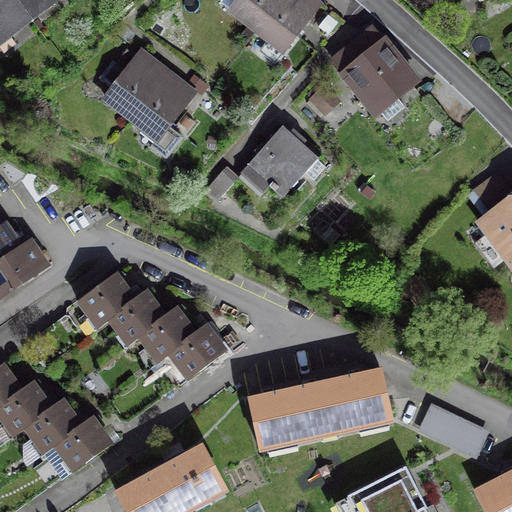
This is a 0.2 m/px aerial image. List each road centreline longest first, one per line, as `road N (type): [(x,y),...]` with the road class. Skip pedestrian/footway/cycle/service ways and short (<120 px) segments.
road 1 (residential): [(43,511),(188,407),(279,325)]
road 2 (residential): [(511,423),(279,325)]
road 3 (residential): [(375,0),(511,129)]
road 4 (residential): [(279,325),(117,256)]
road 5 (residential): [(0,347),(117,256)]
road 6 (residential): [(117,256),(0,196)]
